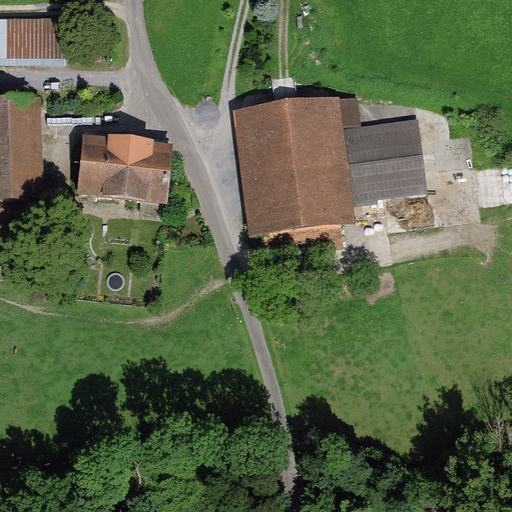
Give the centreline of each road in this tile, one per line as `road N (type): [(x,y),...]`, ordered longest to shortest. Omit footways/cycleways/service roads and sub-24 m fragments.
road 1 (unclassified): [(295,511),(267,365),(209,194),(143,57),(135,0)]
road 2 (track): [(249,0),(224,115),(179,124)]
road 3 (track): [(0,10),(135,9)]
